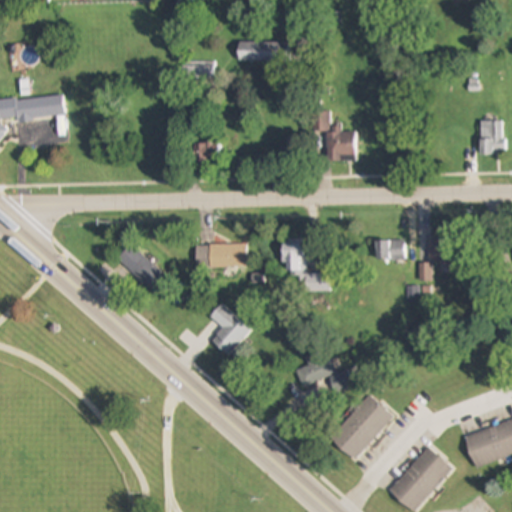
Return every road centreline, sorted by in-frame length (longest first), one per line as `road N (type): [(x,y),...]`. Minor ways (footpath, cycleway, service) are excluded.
road 1 (residential): [(0,206),(511,189)]
road 2 (primary): [(329,511),(0,221)]
